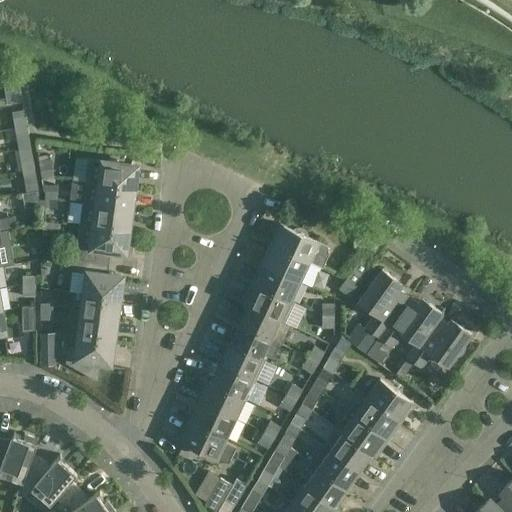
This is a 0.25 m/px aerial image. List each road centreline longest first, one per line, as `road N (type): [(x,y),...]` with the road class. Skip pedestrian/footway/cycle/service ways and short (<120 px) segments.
road 1 (residential): [(140,463),(251,186),(177,164),(122,446)]
road 2 (residential): [(375,511),(511,330)]
road 3 (residential): [(122,446),(67,405),(0,385)]
road 4 (residential): [(401,247),(511,324)]
road 5 (residential): [(511,418),(422,511)]
